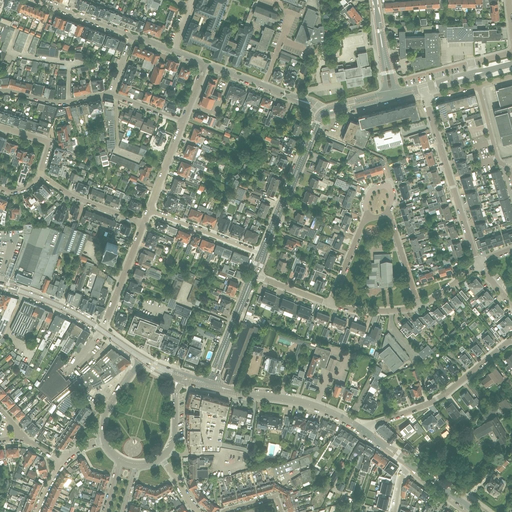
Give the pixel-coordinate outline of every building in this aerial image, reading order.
[(10,10),(10,8),(13,0),(7,0),(5,6),(4,8),(7,9),(8,9),(6,14),(8,14),(10,10)] [(16,11),(16,10),(20,1),(16,0),(13,0),(10,8),(10,10),(12,11),(13,11),(15,12),(16,11)] [(76,0),(74,6),(80,8),(83,0),(76,0)] [(83,0),(80,8),(82,9),(86,10),(89,1),(89,0),(83,0)] [(93,13),(96,4),(97,2),(94,1),(94,0),(93,0),(90,0),(90,2),(87,11),(93,13)] [(217,38),(213,36),(214,34),(215,30),(226,0),(213,0),(212,4),(212,5),(211,5),(211,6),(210,7),(208,7),(205,6),(206,4),(207,2),(207,0),(199,0),(198,3),(195,10),(196,10),(191,21),(186,34),(183,41),(191,44),(191,43),(192,40),(202,44),(203,44),(206,45),(216,49),(213,56),(213,57),(220,59),(223,52),(229,54),(230,53),(235,55),(233,60),(231,59),(229,63),(233,64),(233,65),(236,66),(240,67),(242,63),(239,63),(240,61),(241,57),(247,59),(245,63),(266,71),(271,58),(266,56),(268,51),(266,50),(274,29),(270,28),(266,26),(264,30),(263,29),(262,32),(263,32),(259,42),(251,39),(250,38),(254,28),(248,26),(249,24),(253,13),(257,3),(257,2),(258,0),(254,0),(252,6),(251,6),(251,7),(250,9),(250,10),(251,10),(247,20),(246,23),(245,25),(241,23),(235,39),(237,40),(237,43),(234,42),(232,41),(228,39),(232,29),(231,29),(226,27),(224,26),(221,36),(220,39),(217,38)] [(281,0),(289,3),(290,3),(288,8),(292,9),(296,11),(299,12),(301,8),(302,8),(303,9),(304,8),(305,5),(306,6),(307,2),(306,1),(306,0),(281,0)] [(391,0),(392,1),(392,2),(392,10),(399,10),(398,2),(395,2),(394,0),(391,0)] [(404,0),(406,9),(412,9),(412,1),(408,1),(408,0),(404,0)] [(431,0),(433,7),(439,7),(439,9),(443,9),(442,0),(440,0),(440,1),(439,1),(438,0),(431,0)] [(16,10),(16,11),(18,12),(18,13),(22,14),(22,13),(24,14),(24,15),(27,17),(28,16),(30,16),(30,17),(33,19),(34,18),(36,19),(35,20),(45,23),(46,21),(49,13),(49,12),(47,12),(43,11),(43,10),(41,9),(41,10),(37,8),(35,7),(31,6),(31,5),(29,5),(26,4),(25,3),(24,2),(23,3),(20,1),(16,10)] [(93,13),(98,15),(101,6),(103,2),(101,1),(100,3),(97,2),(96,4),(93,13)] [(113,6),(112,10),(108,19),(114,21),(118,10),(115,9),(116,7),(115,6),(117,1),(115,1),(113,6)] [(103,2),(101,6),(98,15),(99,16),(100,16),(103,17),(108,6),(105,5),(105,3),(103,2)] [(278,15),(277,15),(277,13),(276,13),(278,8),(274,7),(273,10),(257,3),(253,13),(255,14),(254,15),(257,16),(257,17),(255,22),(262,25),(266,26),(270,28),(271,26),(271,25),(273,21),(274,21),(275,20),(276,20),(278,19),(279,18),(279,17),(278,15)] [(491,12),(498,11),(497,3),(490,4),(491,12)] [(108,19),(112,10),(113,6),(108,4),(108,6),(103,17),(108,19)] [(124,13),(125,10),(126,6),(124,6),(122,12),(118,10),(114,21),(114,22),(117,23),(117,22),(117,23),(117,22),(119,23),(124,13)] [(349,19),(352,17),(358,12),(353,6),(347,11),(344,8),(340,12),(342,14),(344,13),(349,19)] [(123,24),(125,25),(128,16),(131,9),(129,8),(127,13),(128,13),(128,14),(124,13),(119,23),(123,25),(123,24)] [(325,36),(325,35),(324,26),(319,27),(318,29),(316,28),(314,27),(319,15),(318,11),(308,8),(304,18),(296,40),(307,44),(308,41),(316,44),(326,43),(326,41),(325,36)] [(128,27),(130,27),(134,18),(136,11),(137,10),(135,9),(132,15),(134,15),(133,17),(131,16),(131,18),(128,17),(128,16),(125,25),(128,27)] [(170,23),(174,12),(170,10),(166,22),(170,23)] [(135,29),(139,20),(139,19),(137,18),(137,16),(136,16),(138,12),(136,11),(134,18),(130,27),(132,28),(135,29)] [(498,11),(491,12),(492,20),(499,19),(498,11)] [(362,18),(358,12),(352,17),(353,19),(352,20),(352,21),(353,23),(354,23),(356,22),(362,18)] [(58,28),(58,26),(61,18),(56,15),(52,25),(58,28)] [(139,20),(135,29),(139,31),(140,29),(141,30),(145,22),(147,17),(144,16),(142,21),(139,20)] [(0,24),(1,25),(0,26),(0,39),(4,41),(5,39),(6,37),(7,34),(8,31),(9,29),(10,26),(12,21),(9,20),(2,17),(0,22),(0,24)] [(67,20),(61,18),(58,26),(58,28),(57,31),(56,33),(57,34),(58,31),(59,31),(60,29),(63,30),(64,28),(67,20)] [(147,31),(150,32),(154,22),(155,19),(152,18),(152,20),(149,19),(148,22),(147,21),(144,30),(145,31),(146,32),(147,31)] [(67,20),(64,28),(63,30),(66,31),(64,39),(66,39),(72,22),(70,21),(70,20),(68,20),(67,20)] [(71,33),(74,34),(75,33),(78,24),(78,23),(76,23),(75,23),(72,22),(66,39),(66,40),(69,31),(71,32),(71,33)] [(156,23),(154,22),(150,32),(156,35),(156,36),(157,36),(158,36),(159,36),(161,32),(163,33),(165,28),(165,26),(159,24),(158,26),(155,24),(156,23)] [(463,23),(463,26),(447,27),(447,24),(439,25),(439,30),(440,30),(440,33),(439,33),(439,38),(447,37),(447,42),(473,41),(473,30),(473,26),(473,23),(463,23)] [(488,30),(486,30),(477,30),(477,25),(473,25),(473,23),(473,26),(473,30),(473,41),(481,41),(482,43),(485,43),(487,43),(487,40),(497,40),(497,33),(497,29),(488,30)] [(78,24),(75,33),(74,34),(74,35),(78,37),(77,39),(79,40),(84,26),(78,24)] [(85,39),(85,40),(90,28),(84,26),(79,40),(80,41),(82,38),(85,39)] [(90,28),(85,40),(84,42),(86,43),(87,40),(91,42),(92,39),(95,30),(90,28)] [(97,42),(97,41),(100,32),(95,30),(92,39),(91,42),(90,43),(92,44),(93,42),(96,43),(96,41),(97,42)] [(440,30),(439,30),(439,31),(424,32),(425,36),(405,37),(405,31),(399,31),(399,37),(394,38),(396,48),(399,48),(400,51),(400,58),(403,57),(406,56),(405,47),(425,47),(425,56),(422,57),(421,55),(409,58),(411,65),(413,64),(414,69),(430,65),(440,64),(439,38),(439,33),(440,33),(440,30)] [(96,41),(96,43),(99,44),(97,46),(100,47),(102,43),(105,34),(100,32),(97,41),(97,42),(96,41)] [(107,53),(113,37),(111,36),(111,35),(108,34),(108,35),(107,35),(103,46),(108,48),(107,49),(106,49),(105,52),(107,52),(107,53)] [(119,40),(113,37),(107,53),(109,54),(111,51),(110,50),(111,48),(115,50),(116,49),(119,40)] [(117,49),(113,56),(117,58),(119,59),(120,56),(118,55),(119,50),(123,51),(126,42),(123,41),(121,40),(117,49)] [(138,56),(139,56),(142,48),(135,46),(131,56),(132,56),(131,59),(134,60),(135,58),(137,58),(138,56)] [(139,56),(143,58),(141,61),(143,62),(147,50),(145,49),(145,48),(143,47),(143,48),(142,48),(139,56)] [(141,67),(148,70),(154,53),(153,53),(153,52),(152,51),(151,50),(150,51),(147,50),(143,62),(142,66),(141,67)] [(343,64),(323,68),(322,68),(322,69),(322,72),(321,72),(323,84),(331,83),(329,73),(336,72),(337,80),(346,78),(348,86),(363,83),(362,75),(371,74),(370,66),(369,63),(368,63),(366,52),(358,53),(359,58),(357,58),(358,66),(351,67),(350,65),(346,66),(347,68),(343,69),(343,67),(343,64)] [(152,68),(154,69),(156,65),(157,65),(160,56),(159,55),(157,54),(154,53),(148,70),(150,71),(151,70),(152,68)] [(168,69),(170,70),(174,61),(171,60),(170,59),(169,58),(168,59),(164,67),(168,68),(168,69)] [(175,75),(176,71),(179,63),(176,62),(176,61),(175,60),(174,61),(170,70),(171,70),(174,71),(173,74),(175,75)] [(158,65),(157,65),(156,65),(154,69),(150,80),(153,81),(153,82),(155,83),(156,83),(156,82),(159,83),(165,68),(163,67),(164,63),(159,61),(158,65)] [(98,62),(94,62),(95,69),(96,72),(97,72),(98,75),(98,80),(97,80),(99,90),(105,89),(103,79),(105,78),(104,76),(100,76),(100,72),(99,69),(98,69),(98,62)] [(310,65),(308,65),(304,63),(300,72),(306,74),(310,65)] [(127,70),(139,74),(140,72),(136,71),(137,67),(129,64),(129,65),(128,65),(127,67),(128,68),(127,70)] [(299,69),(290,65),(287,72),(288,72),(287,75),(287,74),(285,78),(286,79),(284,83),(288,85),(288,84),(289,84),(289,85),(291,86),(292,85),(293,86),(299,69)] [(177,72),(170,89),(175,91),(177,86),(175,85),(177,80),(185,83),(189,74),(191,75),(192,71),(190,71),(190,70),(189,69),(188,68),(187,69),(182,67),(180,74),(177,72)] [(280,81),(282,76),(283,73),(281,72),(278,71),(279,70),(276,69),(275,71),(274,75),(273,78),(277,80),(276,81),(279,82),(280,81)] [(139,74),(127,70),(126,72),(125,73),(125,74),(125,75),(125,76),(133,79),(134,75),(138,77),(139,74)] [(15,74),(14,79),(11,78),(9,86),(9,87),(14,88),(17,74),(15,74)] [(36,81),(32,93),(37,94),(42,75),(40,75),(39,81),(38,82),(36,81)] [(137,80),(133,79),(125,76),(124,78),(123,78),(122,80),(123,81),(131,84),(132,81),(136,82),(137,80)] [(9,80),(9,77),(0,77),(1,87),(8,87),(9,80)] [(20,90),(25,91),(29,77),(26,77),(25,82),(22,81),(20,90)] [(43,96),(48,97),(53,77),(51,77),(48,88),(45,87),(43,96)] [(218,97),(220,98),(222,94),(213,90),(217,80),(216,79),(210,77),(204,94),(203,93),(203,94),(204,94),(199,105),(212,110),(214,106),(212,106),(215,98),(217,99),(218,97)] [(169,90),(171,86),(165,83),(166,80),(163,78),(162,82),(161,82),(159,86),(169,90)] [(86,93),(91,92),(89,83),(86,83),(85,79),(83,79),(86,93)] [(121,85),(121,87),(135,92),(136,90),(131,88),(132,86),(123,82),(122,83),(121,83),(121,84),(121,85)] [(71,92),(72,96),(81,94),(79,85),(79,84),(76,85),(76,86),(74,86),(74,85),(74,83),(71,83),(71,92)] [(500,107),(494,109),(495,113),(500,134),(501,134),(501,136),(501,137),(502,143),(502,144),(503,144),(506,143),(511,141),(511,84),(498,89),(496,90),(496,93),(497,96),(498,100),(498,99),(500,107)] [(66,85),(58,85),(58,96),(61,96),(61,97),(65,97),(65,96),(66,96),(66,85)] [(228,91),(226,98),(225,100),(228,101),(230,96),(232,97),(233,97),(235,92),(233,91),(235,86),(232,85),(231,86),(229,91),(228,91)] [(241,94),(243,90),(235,86),(233,91),(235,92),(233,97),(232,97),(238,99),(240,94),(241,94)] [(127,94),(131,96),(132,93),(135,94),(134,97),(136,98),(138,93),(135,92),(121,87),(120,89),(119,89),(119,90),(119,91),(127,94)] [(149,93),(146,92),(145,94),(143,100),(144,100),(144,101),(145,101),(146,101),(149,102),(153,91),(150,90),(149,93)] [(238,99),(240,100),(238,105),(241,106),(244,98),(244,97),(246,92),(245,92),(246,91),(243,90),(241,94),(240,94),(238,99)] [(248,104),(251,105),(255,94),(254,93),(253,93),(252,93),(249,92),(247,99),(246,98),(243,107),(242,110),(245,111),(246,108),(248,104)] [(157,105),(160,97),(156,96),(157,95),(154,94),(151,103),(154,104),(153,105),(156,105),(157,105)] [(160,97),(157,105),(157,106),(159,107),(160,106),(163,107),(167,96),(161,94),(160,97)] [(255,94),(251,105),(254,106),(253,108),(254,108),(253,110),(256,112),(257,109),(259,104),(258,103),(261,96),(258,96),(258,95),(256,94),(255,94)] [(261,104),(265,106),(264,108),(265,108),(264,112),(267,113),(269,108),(268,108),(268,107),(271,100),(267,99),(268,98),(266,97),(264,97),(264,98),(263,98),(261,104)] [(115,122),(114,106),(113,106),(114,101),(105,99),(104,104),(105,105),(105,106),(105,116),(106,120),(106,127),(109,127),(110,139),(107,140),(108,149),(115,149),(116,145),(115,122)] [(97,101),(95,102),(98,114),(99,114),(98,111),(103,110),(101,100),(100,100),(98,100),(97,101)] [(165,104),(168,105),(168,107),(167,109),(171,110),(171,111),(175,112),(177,106),(170,103),(166,101),(165,104)] [(89,104),(91,112),(92,117),(98,116),(98,114),(95,102),(92,102),(89,102),(89,103),(89,104)] [(416,106),(415,102),(400,106),(362,116),(359,117),(359,118),(358,118),(355,117),(353,121),(350,120),(349,122),(347,122),(340,138),(342,139),(343,138),(364,147),(370,132),(365,130),(364,126),(410,114),(412,123),(420,121),(416,106)] [(450,120),(447,113),(445,106),(444,102),(437,104),(444,127),(454,124),(452,120),(450,120)] [(37,110),(43,112),(45,105),(39,103),(37,110)] [(89,112),(91,112),(89,104),(87,105),(87,103),(84,104),(84,103),(82,104),(87,126),(89,126),(88,121),(87,114),(89,113),(89,112)] [(270,111),(267,118),(267,120),(270,122),(271,118),(272,118),(273,117),(275,118),(275,116),(281,118),(282,116),(286,106),(285,105),(282,104),(282,105),(278,103),(277,106),(275,105),(273,109),(274,109),(273,112),(270,111)] [(87,126),(82,104),(81,104),(77,105),(79,114),(80,119),(83,118),(84,122),(85,125),(87,125),(87,126)] [(43,112),(41,116),(52,120),(56,108),(51,106),(45,105),(43,112)] [(76,106),(76,105),(71,106),(73,115),(75,121),(76,120),(77,123),(80,123),(76,106)] [(72,120),(68,107),(63,107),(57,108),(54,118),(65,115),(67,121),(72,120)] [(4,121),(7,122),(10,111),(4,109),(1,119),(4,121)] [(128,123),(133,111),(130,110),(129,112),(126,110),(125,113),(122,112),(119,118),(122,120),(128,123)] [(9,122),(12,123),(16,113),(10,111),(7,122),(9,122)] [(17,125),(18,125),(23,112),(21,112),(17,111),(16,113),(12,123),(17,125)] [(23,112),(18,125),(20,126),(25,127),(27,119),(28,117),(23,115),(24,113),(23,112)] [(129,123),(135,125),(139,113),(136,112),(136,114),(133,113),(129,123)] [(139,113),(135,125),(140,127),(144,117),(141,116),(142,114),(139,113)] [(203,118),(206,119),(207,116),(201,114),(201,115),(196,113),(195,116),(194,118),(194,119),(202,122),(203,118)] [(48,135),(52,120),(41,116),(39,123),(36,131),(48,135)] [(484,124),(482,119),(482,118),(474,120),(476,126),(484,124)] [(33,121),(27,119),(25,127),(25,128),(27,129),(28,128),(30,129),(33,121)] [(36,131),(39,123),(37,122),(38,120),(34,119),(33,121),(30,129),(31,129),(31,130),(33,131),(34,130),(36,131)] [(141,130),(146,132),(151,120),(148,119),(147,121),(145,120),(141,130)] [(151,120),(146,132),(152,134),(156,124),(153,123),(154,121),(151,120)] [(301,131),(302,128),(301,128),(302,126),(296,123),(294,126),(295,127),(293,133),(295,133),(294,135),(297,136),(298,135),(300,130),(301,131)] [(58,134),(59,139),(59,140),(59,141),(59,143),(59,144),(62,143),(62,147),(67,146),(67,147),(70,146),(72,145),(72,141),(71,141),(70,141),(69,138),(68,137),(67,133),(70,133),(69,125),(58,127),(58,130),(58,131),(57,132),(57,133),(58,134)] [(446,135),(447,137),(458,134),(456,129),(458,129),(457,126),(450,128),(451,131),(446,132),(447,135),(446,135)] [(193,132),(193,134),(200,137),(200,136),(201,133),(202,134),(204,128),(200,127),(199,130),(195,128),(194,130),(193,129),(192,132),(193,132)] [(377,150),(402,144),(399,131),(393,132),(392,130),(382,133),(382,135),(374,137),(374,138),(372,139),(373,142),(375,142),(377,150)] [(159,139),(161,140),(160,142),(164,144),(165,142),(166,138),(165,138),(165,137),(164,137),(166,133),(160,131),(160,132),(158,132),(157,134),(156,134),(155,137),(153,142),(157,143),(159,139)] [(409,139),(413,138),(415,137),(417,143),(421,142),(428,140),(426,134),(419,136),(418,133),(408,136),(409,139)] [(194,142),(195,141),(198,142),(202,144),(205,138),(200,136),(200,137),(193,134),(190,140),(194,142)] [(462,138),(459,139),(458,134),(447,137),(448,140),(449,143),(458,140),(459,142),(463,141),(462,138)] [(286,144),(293,147),(295,144),(296,144),(297,141),(296,141),(296,140),(290,138),(287,137),(286,141),(281,139),(281,140),(285,141),(284,143),(286,144)] [(415,146),(421,144),(423,148),(429,146),(428,140),(421,142),(417,143),(415,144),(415,146)] [(327,141),(323,151),(328,153),(331,154),(333,148),(338,150),(342,152),(345,146),(341,145),(331,141),(331,142),(327,141)] [(451,150),(452,153),(462,150),(462,147),(464,146),(463,141),(459,142),(455,144),(456,146),(451,148),(451,150)] [(6,144),(4,149),(4,152),(9,153),(13,154),(12,156),(15,157),(16,153),(18,147),(16,147),(16,145),(8,143),(8,144),(6,144)] [(286,144),(284,143),(283,145),(282,145),(286,147),(285,151),(286,151),(285,152),(287,153),(288,152),(291,153),(293,147),(286,144)] [(186,150),(197,154),(199,147),(195,146),(194,146),(194,147),(188,145),(187,147),(186,149),(186,150)] [(56,150),(54,154),(66,158),(67,153),(76,155),(76,153),(71,151),(71,152),(56,147),(55,150),(56,150)] [(421,151),(417,152),(419,158),(425,156),(426,159),(433,157),(431,151),(425,153),(424,153),(422,149),(420,150),(421,151)] [(20,159),(24,160),(26,152),(27,151),(21,150),(20,151),(19,151),(17,156),(15,156),(12,164),(17,166),(20,159)] [(194,160),(193,163),(204,167),(205,164),(197,161),(198,158),(195,157),(197,154),(186,150),(186,151),(185,151),(184,153),(185,154),(184,156),(189,158),(189,159),(192,160),(193,159),(194,160)] [(463,153),(462,150),(452,153),(453,156),(454,158),(459,157),(460,159),(467,157),(465,152),(463,153)] [(108,166),(105,153),(105,151),(100,153),(100,154),(102,163),(103,167),(108,166)] [(27,161),(26,165),(29,166),(30,166),(31,165),(32,163),(33,158),(34,158),(34,155),(34,154),(34,153),(31,152),(31,153),(30,153),(26,152),(24,160),(27,161)] [(356,152),(348,161),(352,165),(356,161),(357,159),(359,159),(358,156),(357,153),(356,152)] [(65,161),(66,158),(54,154),(53,158),(52,160),(66,165),(67,162),(65,161)] [(285,168),(286,164),(287,164),(288,162),(287,161),(288,161),(284,159),(285,158),(278,155),(277,158),(276,158),(273,166),(277,167),(278,166),(282,167),(282,166),(285,168)] [(460,159),(460,162),(456,163),(456,166),(457,168),(467,165),(466,162),(468,162),(467,157),(460,159)] [(320,158),(318,164),(320,166),(321,165),(328,168),(330,163),(331,163),(336,165),(337,162),(327,158),(325,160),(320,158)] [(375,167),(377,174),(383,172),(381,166),(385,164),(384,162),(384,161),(383,160),(383,159),(382,159),(381,158),(379,166),(375,167)] [(371,160),(373,168),(369,169),(372,176),(377,174),(375,167),(373,160),(371,160)] [(66,165),(52,161),(52,162),(51,162),(50,165),(51,165),(51,166),(49,171),(52,172),(51,174),(58,176),(58,174),(65,176),(66,172),(64,171),(66,165)] [(189,163),(189,164),(188,164),(182,161),(181,164),(180,164),(180,166),(180,167),(191,172),(193,168),(191,167),(192,164),(189,163)] [(324,178),(328,180),(330,177),(325,175),(327,171),(328,168),(321,165),(320,166),(318,164),(317,165),(316,167),(316,168),(315,170),(320,172),(319,175),(324,177),(324,178)] [(402,164),(400,165),(393,167),(395,173),(408,169),(404,170),(402,164)] [(26,174),(29,166),(26,165),(25,165),(23,170),(22,170),(21,173),(18,182),(23,183),(26,174)] [(143,180),(145,181),(147,176),(148,176),(151,167),(146,165),(144,170),(142,169),(141,169),(140,169),(140,170),(139,172),(140,173),(141,173),(141,174),(139,179),(143,180)] [(362,165),(358,166),(355,167),(357,173),(355,174),(357,180),(366,178),(362,165)] [(362,165),(366,178),(372,176),(369,169),(364,170),(362,165)] [(458,171),(459,174),(468,171),(469,173),(472,172),(471,170),(469,170),(467,165),(457,168),(458,171)] [(196,173),(191,172),(180,167),(179,168),(178,169),(178,170),(177,173),(184,175),(184,176),(187,177),(186,179),(194,182),(199,184),(198,184),(199,180),(194,178),(196,173)] [(429,178),(439,175),(437,169),(430,171),(429,170),(428,168),(421,170),(422,174),(427,173),(429,178)] [(403,174),(405,174),(406,173),(406,174),(409,173),(408,169),(395,173),(397,180),(404,177),(403,174)] [(270,173),(268,172),(264,170),(263,173),(269,176),(267,182),(269,182),(277,186),(279,183),(280,183),(280,181),(280,180),(280,179),(273,177),(274,175),(270,174),(270,173)] [(78,175),(78,174),(72,172),(70,179),(75,181),(78,175)] [(472,175),(472,172),(469,173),(469,176),(460,179),(461,181),(462,184),(472,181),(470,176),(472,175)] [(7,179),(8,177),(2,175),(0,180),(0,181),(6,183),(7,179)] [(78,191),(81,193),(84,184),(81,183),(83,178),(78,175),(75,181),(79,183),(76,190),(78,191)] [(436,183),(440,181),(439,175),(429,178),(422,180),(423,183),(426,182),(430,181),(433,180),(434,183),(432,184),(431,184),(432,187),(434,187),(434,186),(437,186),(436,183)] [(137,193),(136,196),(139,197),(141,195),(141,196),(143,197),(144,192),(146,193),(147,190),(141,187),(142,185),(140,184),(140,183),(136,182),(137,178),(131,176),(130,180),(134,181),(133,183),(139,186),(137,190),(138,190),(137,193)] [(173,184),(180,187),(181,183),(183,184),(184,182),(175,178),(173,184)] [(322,181),(319,180),(316,178),(315,179),(312,178),(309,185),(316,188),(316,187),(321,190),(322,187),(326,188),(327,185),(329,186),(328,189),(331,190),(332,186),(334,182),(328,180),(324,178),(322,181)] [(347,194),(353,196),(354,196),(355,193),(356,191),(352,189),(354,185),(338,179),(336,184),(340,185),(341,185),(346,187),(347,186),(349,188),(347,194)] [(411,183),(410,179),(407,180),(404,181),(405,185),(399,186),(401,193),(411,190),(409,183),(411,183)] [(84,184),(81,193),(84,194),(84,193),(86,194),(89,187),(90,187),(90,186),(90,185),(92,185),(94,182),(92,181),(89,180),(87,185),(84,184)] [(473,186),(472,181),(462,184),(463,187),(463,189),(469,187),(469,190),(476,188),(475,185),(473,186)] [(95,198),(96,198),(98,191),(99,191),(100,189),(99,189),(99,188),(96,187),(97,184),(94,182),(92,185),(94,186),(92,189),(90,195),(93,197),(95,198)] [(266,188),(268,189),(266,193),(267,193),(267,194),(269,195),(270,194),(273,196),(277,186),(269,182),(266,188)] [(46,196),(48,198),(51,194),(49,193),(51,191),(53,189),(50,187),(48,188),(43,183),(41,185),(42,186),(39,188),(46,196)] [(183,188),(180,187),(173,184),(171,190),(180,194),(183,188)] [(106,191),(107,191),(108,188),(105,187),(103,190),(99,188),(99,189),(100,189),(99,191),(98,191),(96,198),(97,198),(97,199),(99,200),(99,199),(102,200),(105,193),(104,193),(106,191)] [(237,199),(242,189),(237,187),(232,196),(237,199)] [(411,190),(401,193),(403,199),(413,196),(412,194),(420,192),(419,191),(421,191),(419,187),(411,190)] [(433,194),(437,192),(438,195),(444,193),(442,187),(435,189),(434,187),(432,187),(428,189),(428,192),(432,191),(433,194)] [(48,198),(46,196),(39,188),(36,191),(34,193),(38,198),(36,200),(37,201),(39,203),(41,200),(41,201),(43,199),(45,201),(48,198)] [(466,197),(466,199),(477,196),(475,191),(477,191),(476,188),(469,190),(470,193),(465,194),(466,196),(466,197)] [(319,202),(320,200),(321,198),(324,199),(326,200),(328,196),(321,193),(320,197),(314,195),(314,194),(307,191),(306,192),(305,194),(306,194),(303,199),(311,203),(312,201),(316,203),(317,201),(319,202)] [(497,194),(499,199),(508,196),(507,195),(507,194),(506,191),(497,194)] [(124,194),(124,193),(120,192),(118,197),(122,198),(120,204),(123,205),(126,199),(128,200),(128,198),(132,200),(130,205),(129,208),(133,210),(133,209),(138,210),(139,210),(140,209),(140,208),(140,207),(139,207),(139,206),(140,203),(135,201),(136,198),(124,194)] [(444,193),(438,195),(438,196),(432,197),(433,200),(436,199),(437,202),(433,203),(434,206),(439,205),(438,202),(446,199),(444,193)] [(110,203),(111,204),(114,197),(107,194),(105,201),(108,202),(108,203),(110,204),(110,203)] [(256,207),(259,208),(267,211),(270,205),(261,202),(259,201),(261,197),(253,194),(252,198),(257,200),(256,203),(258,204),(256,207)] [(340,194),(339,197),(351,202),(353,196),(347,194),(346,196),(340,194)] [(28,207),(29,206),(31,209),(35,207),(34,204),(35,203),(37,206),(39,208),(38,208),(40,212),(40,213),(41,215),(42,215),(44,218),(47,216),(40,204),(39,203),(37,201),(33,196),(32,196),(31,195),(29,197),(28,196),(27,197),(27,196),(26,196),(25,197),(25,198),(27,202),(25,203),(28,207)] [(179,199),(177,198),(169,195),(169,196),(168,196),(167,197),(167,198),(168,198),(168,199),(167,201),(183,207),(184,205),(180,203),(179,206),(177,205),(179,199)] [(227,196),(226,199),(234,203),(234,202),(239,204),(240,201),(227,196)] [(349,208),(351,202),(339,197),(335,196),(334,199),(337,200),(343,203),(342,205),(349,208)] [(467,202),(468,202),(468,204),(477,202),(478,204),(481,203),(480,201),(478,201),(477,196),(466,199),(467,202)] [(114,197),(111,204),(112,204),(114,205),(117,206),(120,199),(114,197)] [(183,207),(167,201),(165,204),(164,204),(164,205),(163,205),(163,206),(164,206),(164,207),(168,208),(168,209),(175,212),(176,208),(178,209),(179,208),(182,210),(183,207)] [(192,202),(191,204),(190,208),(191,209),(188,217),(191,218),(193,219),(194,219),(198,209),(194,208),(194,209),(193,209),(194,207),(193,206),(194,203),(192,202)] [(400,208),(402,214),(412,211),(410,207),(413,206),(412,202),(406,204),(406,206),(400,208)] [(482,206),(481,203),(478,204),(479,207),(470,210),(471,212),(470,212),(471,215),(481,212),(480,207),(482,206)] [(72,221),(74,221),(75,222),(79,212),(78,212),(79,207),(76,206),(76,205),(75,205),(74,205),(73,205),(70,213),(74,214),(72,221)] [(199,205),(198,209),(194,219),(195,220),(196,220),(197,220),(200,221),(203,213),(201,212),(202,210),(205,211),(206,208),(199,205)] [(440,214),(450,211),(448,205),(440,208),(439,205),(434,206),(434,207),(428,208),(429,211),(438,208),(440,214)] [(62,221),(67,208),(63,206),(61,211),(57,210),(56,215),(54,214),(53,216),(53,217),(54,218),(53,221),(61,224),(62,221)] [(19,213),(20,213),(20,208),(15,208),(14,208),(14,207),(10,207),(10,208),(9,208),(10,213),(11,218),(16,217),(16,220),(19,220),(19,219),(20,219),(20,216),(19,216),(19,213)] [(207,224),(208,224),(211,216),(213,212),(208,210),(209,209),(206,208),(205,211),(204,213),(205,214),(202,222),(205,223),(205,224),(207,224)] [(256,214),(257,214),(265,217),(267,211),(259,208),(257,211),(256,214)] [(340,219),(349,223),(352,217),(349,216),(350,214),(346,213),(348,210),(346,209),(345,210),(343,209),(340,215),(344,217),(343,220),(340,219)] [(83,224),(84,223),(86,218),(90,219),(92,212),(89,211),(86,210),(84,215),(83,214),(80,222),(83,224)] [(218,220),(221,221),(218,228),(226,231),(231,221),(224,218),(226,215),(224,214),(225,212),(222,210),(218,220)] [(412,211),(402,214),(404,220),(417,216),(414,217),(413,211),(412,211)] [(450,211),(440,214),(437,215),(438,218),(441,217),(442,218),(444,217),(445,220),(452,218),(450,211)] [(95,223),(95,222),(98,215),(92,212),(90,219),(93,221),(91,226),(94,227),(95,223)] [(306,222),(302,220),(304,214),(298,212),(297,215),(296,215),(294,219),(296,220),(297,219),(298,220),(297,223),(304,226),(306,222)] [(483,217),(481,212),(471,215),(472,218),(473,220),(482,217),(483,220),(486,219),(485,216),(483,217)] [(104,217),(98,215),(95,222),(95,223),(94,227),(97,228),(99,223),(102,224),(104,217)] [(217,218),(211,216),(208,224),(209,225),(210,226),(211,225),(213,226),(217,218)] [(404,220),(406,227),(413,224),(420,222),(415,224),(414,219),(415,219),(415,220),(418,219),(417,216),(404,220)] [(106,231),(107,227),(110,219),(104,217),(102,224),(105,225),(104,226),(105,227),(105,228),(104,227),(103,230),(106,231)] [(110,219),(107,227),(106,231),(108,232),(109,229),(108,229),(109,228),(110,228),(110,227),(114,229),(112,232),(114,233),(116,225),(115,224),(116,222),(115,221),(110,219)] [(235,235),(236,235),(239,226),(235,225),(237,220),(234,219),(232,224),(233,224),(232,227),(230,233),(232,234),(233,234),(235,235)] [(341,227),(347,229),(349,223),(340,219),(339,221),(339,222),(338,225),(335,224),(333,228),(340,231),(341,227)] [(487,222),(486,219),(483,220),(484,222),(475,225),(475,227),(476,231),(486,227),(485,222),(487,222)] [(257,221),(255,226),(250,240),(252,241),(252,242),(254,243),(254,242),(255,242),(257,237),(258,237),(259,235),(258,235),(258,234),(256,233),(259,225),(261,226),(262,223),(257,221)] [(176,234),(178,229),(171,227),(168,226),(169,225),(166,224),(165,225),(158,222),(157,224),(156,225),(156,227),(156,228),(161,230),(160,230),(160,231),(166,233),(167,231),(176,234)] [(420,222),(413,224),(406,227),(408,233),(411,232),(412,233),(414,232),(415,234),(420,233),(419,230),(415,232),(414,231),(415,231),(414,228),(417,227),(417,226),(422,224),(422,222),(420,222)] [(131,227),(122,224),(121,223),(120,226),(116,225),(114,233),(111,239),(119,242),(119,239),(116,238),(118,234),(117,234),(118,230),(120,231),(128,234),(131,227)] [(244,232),(245,229),(246,229),(248,224),(245,223),(243,228),(239,226),(236,235),(236,236),(238,237),(239,236),(241,237),(243,231),(244,232)] [(454,224),(452,224),(447,226),(446,223),(438,225),(435,226),(436,229),(444,227),(446,232),(443,234),(447,232),(449,232),(456,230),(454,224)] [(10,278),(15,280),(46,291),(49,282),(50,279),(46,277),(47,276),(51,277),(53,272),(55,264),(58,258),(60,252),(72,252),(81,255),(87,239),(87,238),(89,234),(76,229),(72,228),(65,225),(64,228),(63,232),(53,228),(48,227),(46,226),(34,227),(24,228),(24,229),(24,233),(26,234),(25,237),(24,240),(15,263),(15,264),(10,278)] [(250,240),(255,226),(253,225),(250,231),(247,230),(244,238),(245,238),(245,239),(247,240),(247,239),(250,240)] [(317,231),(315,230),(314,230),(303,225),(302,228),(303,228),(302,231),(301,231),(302,228),(301,228),(300,227),(293,225),(292,228),(291,227),(289,231),(294,233),(294,234),(298,236),(298,235),(299,231),(300,232),(301,232),(314,238),(317,231)] [(338,234),(340,231),(333,228),(332,232),(334,233),(332,239),(342,243),(344,236),(338,234)] [(180,245),(185,232),(183,231),(182,230),(180,229),(178,234),(177,233),(176,238),(180,239),(179,240),(180,241),(180,242),(178,242),(177,245),(177,244),(176,248),(178,250),(180,245)] [(456,230),(449,232),(451,238),(458,236),(456,230)] [(187,233),(185,232),(180,245),(182,246),(184,241),(188,242),(190,238),(189,238),(191,234),(188,233),(187,233)] [(507,232),(502,234),(505,243),(510,241),(507,232)] [(160,236),(157,235),(150,233),(149,235),(148,235),(147,238),(157,242),(159,239),(162,240),(162,241),(166,242),(167,239),(173,242),(174,239),(166,236),(165,239),(163,238),(164,237),(160,236)] [(415,236),(416,238),(410,240),(412,245),(418,243),(418,240),(425,238),(423,233),(415,236)] [(494,233),(492,234),(493,237),(490,238),(493,247),(496,246),(496,245),(498,245),(495,236),(494,233)] [(501,244),(503,243),(500,234),(495,236),(498,245),(501,244)] [(189,244),(187,248),(185,253),(189,254),(191,250),(192,246),(194,246),(197,247),(197,246),(200,238),(199,238),(199,237),(197,236),(196,237),(195,238),(193,237),(191,245),(189,244)] [(342,243),(332,239),(329,237),(328,240),(332,241),(330,245),(333,246),(333,247),(335,248),(336,247),(339,248),(342,243)] [(155,249),(156,249),(155,252),(156,252),(160,254),(161,254),(163,249),(156,246),(157,242),(147,238),(146,241),(146,242),(145,244),(152,247),(152,248),(155,249)] [(493,247),(490,238),(485,239),(488,248),(489,248),(493,247)] [(204,253),(209,241),(206,239),(205,240),(203,239),(201,244),(201,243),(199,247),(198,246),(194,258),(197,259),(200,253),(199,253),(201,247),(202,248),(201,251),(204,253)] [(293,239),(293,240),(292,241),(291,240),(287,239),(285,243),(284,244),(284,245),(284,246),(284,247),(291,250),(296,252),(298,247),(295,246),(296,244),(300,246),(302,243),(293,239)] [(488,248),(485,239),(480,241),(480,239),(475,241),(477,249),(482,248),(482,250),(484,249),(488,248)] [(211,258),(212,253),(213,251),(212,251),(213,248),(214,244),(212,243),(212,242),(209,241),(204,253),(208,254),(209,251),(210,251),(208,257),(210,258),(211,258)] [(412,245),(413,251),(423,248),(422,245),(425,244),(425,241),(418,243),(412,245)] [(451,241),(449,242),(442,244),(443,247),(445,247),(450,245),(451,246),(451,247),(453,251),(451,251),(461,248),(459,242),(453,244),(452,244),(451,241)] [(113,243),(111,243),(107,242),(105,246),(104,247),(104,248),(104,249),(103,253),(107,255),(108,256),(109,256),(110,256),(114,257),(116,253),(117,253),(117,252),(117,250),(118,246),(114,245),(114,243),(113,243)] [(214,251),(222,254),(224,248),(217,245),(214,251)] [(325,258),(327,259),(334,262),(336,256),(329,253),(330,252),(329,252),(330,249),(323,246),(321,251),(326,253),(324,258),(325,258)] [(413,251),(415,257),(422,255),(421,252),(427,250),(429,249),(428,247),(427,248),(426,247),(423,248),(413,251)] [(224,248),(222,254),(229,257),(232,250),(224,248)] [(461,248),(451,251),(453,256),(449,257),(450,260),(453,261),(458,259),(457,256),(463,254),(461,248)] [(160,256),(160,254),(156,252),(155,254),(145,250),(144,253),(143,252),(142,253),(141,253),(140,256),(141,256),(139,263),(144,265),(143,265),(148,267),(147,269),(160,274),(161,272),(157,270),(149,267),(151,262),(150,262),(151,260),(153,260),(155,254),(160,256)] [(239,261),(242,254),(234,251),(231,260),(238,263),(239,261)] [(287,262),(284,261),(286,257),(288,257),(289,255),(295,258),(296,256),(287,252),(286,254),(282,252),(279,259),(280,260),(277,267),(284,270),(287,262)] [(242,254),(239,261),(246,264),(249,257),(242,254)] [(390,261),(391,258),(390,254),(374,254),(374,263),(371,263),(372,271),(369,271),(369,279),(366,279),(366,287),(378,287),(378,288),(393,286),(393,282),(392,279),(393,278),(392,278),(392,275),(393,275),(392,274),(392,271),(392,270),(392,266),(392,262),(390,261)] [(424,261),(423,258),(427,257),(426,254),(422,255),(415,257),(417,263),(424,261)] [(298,261),(300,262),(301,259),(296,257),(293,265),(296,267),(298,261)] [(327,259),(325,265),(331,268),(334,262),(327,259)] [(444,267),(446,274),(452,272),(450,266),(448,266),(446,260),(443,259),(442,259),(444,267)] [(90,272),(91,272),(93,265),(94,264),(90,263),(86,261),(82,273),(87,275),(89,276),(90,272)] [(324,273),(322,273),(324,269),(323,268),(323,269),(315,265),(314,269),(316,270),(312,281),(316,282),(313,288),(322,291),(324,285),(326,285),(327,282),(325,281),(322,280),(323,278),(325,278),(326,274),(324,273)] [(427,280),(422,265),(417,267),(418,269),(421,268),(422,271),(422,272),(422,274),(419,275),(421,282),(427,280)] [(427,270),(425,270),(423,265),(422,265),(427,280),(434,278),(431,271),(429,272),(429,270),(427,270)] [(306,269),(299,267),(297,266),(294,275),(303,278),(306,269)] [(446,274),(444,267),(438,269),(440,276),(446,274)] [(160,274),(147,269),(146,272),(136,268),(133,275),(136,276),(135,279),(138,280),(141,282),(143,278),(142,278),(143,276),(145,276),(148,277),(148,275),(160,280),(161,275),(160,274)] [(175,280),(175,279),(176,277),(177,275),(176,274),(175,274),(175,273),(175,272),(174,272),(173,271),(172,270),(171,270),(168,277),(175,280)] [(185,281),(194,285),(196,280),(194,279),(196,275),(189,272),(187,276),(185,281)] [(50,283),(47,291),(51,293),(54,284),(57,278),(57,276),(58,274),(54,273),(52,279),(54,279),(52,284),(50,283)] [(82,288),(87,275),(82,273),(81,278),(72,303),(78,306),(83,294),(85,289),(82,288)] [(57,278),(54,284),(51,293),(55,295),(60,281),(59,280),(60,277),(57,276),(57,278)] [(97,276),(85,310),(93,315),(96,303),(100,292),(105,279),(102,278),(100,277),(97,276)] [(70,302),(72,303),(81,278),(77,277),(75,283),(72,282),(70,289),(69,291),(66,300),(70,302)] [(63,283),(65,280),(61,278),(59,284),(60,284),(56,295),(61,298),(64,291),(64,290),(65,287),(68,288),(70,282),(67,281),(66,284),(63,283)] [(228,281),(226,285),(236,289),(236,288),(237,288),(238,286),(239,283),(236,282),(236,281),(228,278),(227,281),(228,281)] [(479,282),(478,280),(477,281),(475,279),(473,280),(473,279),(472,279),(471,280),(470,280),(469,281),(469,282),(469,283),(469,284),(468,285),(471,289),(470,289),(470,290),(479,282)] [(129,288),(140,292),(142,287),(141,286),(143,282),(141,282),(138,280),(137,283),(131,281),(129,287),(129,288)] [(482,285),(479,282),(470,290),(473,293),(473,294),(475,297),(484,289),(481,286),(482,285)] [(234,295),(236,289),(226,285),(223,291),(227,293),(234,295)] [(83,296),(79,307),(85,310),(89,298),(90,293),(88,292),(89,289),(86,288),(83,296)] [(108,290),(103,288),(102,291),(98,302),(102,303),(103,303),(108,290)] [(140,292),(129,288),(128,291),(127,291),(126,295),(125,295),(124,297),(124,298),(124,299),(131,301),(134,303),(136,299),(133,298),(135,290),(140,292)] [(481,302),(490,295),(488,292),(487,293),(484,289),(475,297),(477,299),(478,298),(481,302)] [(266,305),(271,292),(266,290),(266,291),(265,291),(265,293),(264,293),(264,294),(263,297),(260,296),(257,302),(261,303),(261,302),(266,304),(266,305)] [(276,294),(271,292),(266,305),(271,307),(270,311),(274,312),(275,310),(277,302),(274,301),(276,296),(277,295),(276,295),(276,294)] [(4,309),(3,309),(2,310),(0,314),(0,316),(2,318),(0,321),(0,333),(3,336),(19,299),(3,294),(0,301),(0,307),(2,309),(3,307),(5,308),(4,309)] [(453,296),(453,298),(451,299),(452,301),(450,303),(454,308),(456,311),(460,308),(458,305),(463,301),(457,294),(454,296),(453,296)] [(489,306),(494,302),(491,298),(492,298),(490,295),(481,302),(484,306),(487,304),(489,306)] [(216,302),(221,304),(229,307),(230,306),(230,305),(230,304),(231,302),(227,300),(227,299),(221,296),(220,299),(221,299),(219,303),(216,302)] [(170,301),(168,303),(167,306),(174,309),(176,304),(176,300),(171,297),(170,301)] [(275,310),(278,311),(279,309),(284,311),(289,299),(283,297),(283,298),(283,299),(281,304),(277,302),(275,310)] [(289,299),(284,311),(293,314),(292,317),(295,309),(292,308),(294,303),(294,302),(294,301),(289,299)] [(19,310),(10,329),(17,333),(15,337),(24,341),(26,337),(29,332),(30,329),(35,319),(31,317),(33,314),(32,314),(36,306),(35,305),(29,302),(24,301),(20,310),(19,310)] [(450,303),(448,301),(446,303),(444,303),(444,304),(442,306),(443,307),(441,309),(445,314),(445,315),(454,308),(450,303)] [(102,303),(98,302),(97,305),(98,305),(95,314),(98,315),(99,316),(100,317),(101,316),(102,317),(102,315),(103,315),(103,314),(104,311),(105,310),(104,309),(105,308),(99,306),(100,305),(101,305),(102,303)] [(217,309),(219,310),(219,311),(222,312),(222,313),(225,314),(226,313),(227,310),(228,310),(229,307),(221,304),(216,302),(215,305),(218,306),(217,309)] [(500,307),(498,305),(497,305),(494,302),(489,306),(491,309),(488,311),(491,315),(500,307)] [(297,316),(302,318),(307,306),(301,304),(301,305),(300,305),(301,305),(300,306),(298,310),(295,309),(292,317),(296,318),(297,316)] [(31,317),(35,319),(36,316),(41,308),(36,306),(32,314),(33,314),(31,317)] [(312,308),(307,306),(302,318),(308,320),(307,321),(310,322),(313,316),(310,315),(312,309),(312,308)] [(441,309),(439,307),(436,309),(435,309),(435,310),(433,312),(434,313),(432,315),(435,319),(438,324),(443,320),(442,320),(441,317),(445,314),(441,309)] [(503,310),(500,307),(491,315),(497,321),(500,319),(505,315),(502,311),(503,310)] [(35,319),(30,329),(34,331),(36,328),(38,325),(41,318),(45,309),(41,308),(36,316),(35,319)] [(41,318),(38,325),(40,326),(43,319),(45,320),(49,311),(45,309),(41,318)] [(45,320),(42,327),(44,328),(46,325),(47,325),(49,321),(53,313),(49,311),(45,320)] [(315,319),(321,321),(323,314),(318,311),(315,319)] [(432,315),(429,312),(426,314),(425,314),(425,315),(423,317),(424,319),(422,321),(425,324),(428,329),(432,326),(432,325),(430,323),(435,319),(432,315)] [(125,324),(128,317),(124,315),(125,315),(119,313),(117,319),(116,321),(117,322),(117,323),(116,323),(115,325),(117,326),(119,326),(119,327),(122,328),(124,323),(125,324)] [(145,332),(144,334),(148,335),(148,336),(146,340),(146,341),(147,341),(149,342),(150,342),(150,343),(151,340),(153,341),(156,342),(155,344),(159,346),(159,345),(161,341),(164,342),(167,334),(161,332),(162,328),(168,330),(173,316),(165,313),(162,321),(161,320),(160,323),(157,322),(157,323),(156,323),(154,322),(153,322),(136,316),(134,315),(128,331),(129,329),(132,330),(131,332),(135,334),(136,331),(140,332),(140,330),(145,332)] [(51,331),(52,332),(61,317),(56,314),(52,322),(49,330),(51,331)] [(323,314),(321,321),(324,323),(326,324),(329,316),(323,314)] [(210,315),(208,321),(212,323),(211,326),(220,329),(222,323),(215,320),(216,317),(210,315)] [(505,315),(500,319),(502,321),(496,326),(500,329),(501,329),(505,325),(511,320),(509,317),(508,318),(505,315)] [(58,332),(66,319),(61,317),(52,332),(55,334),(56,331),(58,332)] [(332,324),(338,326),(341,319),(335,317),(332,324)] [(415,319),(415,320),(413,322),(414,324),(412,326),(414,328),(413,328),(418,334),(422,331),(422,330),(420,328),(425,324),(422,321),(419,317),(416,319),(415,319)] [(62,337),(66,329),(71,321),(66,319),(58,332),(60,333),(59,335),(62,337)] [(346,321),(341,319),(338,326),(337,329),(343,331),(344,329),(344,328),(346,321)] [(511,326),(511,323),(511,322),(511,321),(511,320),(505,325),(501,329),(503,332),(504,332),(505,331),(505,332),(508,330),(509,330),(510,330),(511,330),(511,329),(511,328),(511,326)] [(349,329),(356,332),(359,324),(352,321),(349,329)] [(412,326),(408,321),(405,323),(404,323),(403,324),(402,326),(403,328),(400,330),(407,338),(413,333),(415,336),(418,334),(413,328),(414,328),(412,326)] [(76,324),(72,322),(66,333),(67,334),(66,335),(63,339),(66,341),(67,339),(76,324)] [(227,363),(225,367),(238,372),(237,372),(242,356),(250,336),(250,337),(252,337),(252,336),(253,336),(258,337),(261,329),(254,326),(253,327),(244,324),(242,323),(240,328),(241,328),(235,344),(234,343),(233,347),(234,348),(228,363),(227,363)] [(83,328),(76,324),(67,339),(74,343),(83,328)] [(358,343),(362,344),(364,341),(365,337),(363,336),(366,326),(359,324),(356,332),(358,332),(357,335),(361,336),(358,343)] [(364,341),(367,342),(369,343),(371,336),(378,338),(381,329),(375,327),(374,329),(372,329),(370,335),(366,334),(365,337),(364,341)] [(78,345),(87,331),(83,329),(77,339),(77,340),(75,343),(78,345)] [(350,330),(347,329),(342,343),(345,344),(350,330)] [(482,339),(488,346),(490,344),(492,344),(492,343),(494,341),(492,340),(495,337),(488,329),(484,333),(485,333),(486,335),(482,339)] [(173,330),(171,336),(167,334),(164,342),(161,341),(159,345),(162,346),(161,348),(162,348),(162,350),(170,353),(174,354),(174,353),(175,353),(178,344),(180,344),(182,337),(183,335),(178,333),(173,330)] [(90,333),(87,331),(78,345),(80,346),(83,343),(84,343),(90,333)] [(409,357),(389,332),(385,335),(381,351),(379,353),(393,371),(409,357)] [(470,349),(476,356),(479,354),(480,354),(480,353),(482,351),(481,349),(483,347),(474,336),(471,338),(474,345),(470,349)] [(74,343),(67,339),(66,341),(62,347),(69,351),(74,343)] [(190,344),(192,345),(187,356),(187,358),(188,359),(189,360),(190,359),(193,360),(192,361),(196,362),(196,361),(197,361),(199,357),(200,356),(201,354),(200,353),(201,350),(200,350),(203,344),(203,343),(192,339),(190,344)] [(292,362),(296,364),(299,356),(303,343),(300,342),(295,356),(292,362)] [(85,344),(84,343),(83,343),(80,346),(78,345),(75,350),(79,353),(85,344)] [(183,356),(184,357),(187,347),(182,345),(180,344),(178,348),(179,349),(177,354),(180,355),(180,356),(180,357),(181,357),(182,357),(183,357),(183,356)] [(431,348),(428,345),(418,353),(421,356),(431,348)] [(250,353),(262,356),(264,348),(251,346),(250,353)] [(310,363),(307,373),(308,374),(306,380),(307,380),(306,385),(306,387),(309,388),(310,387),(310,386),(315,388),(316,384),(316,383),(318,379),(317,378),(314,377),(311,376),(313,373),(314,373),(315,371),(313,371),(315,365),(324,368),(325,368),(331,351),(324,349),(316,346),(313,356),(310,363)] [(431,348),(421,356),(424,360),(434,352),(438,349),(435,346),(432,349),(431,348)] [(88,386),(89,386),(85,390),(89,393),(92,388),(93,389),(110,380),(130,363),(130,361),(121,354),(120,354),(118,352),(117,352),(115,350),(114,350),(112,348),(103,356),(93,365),(92,364),(90,367),(87,363),(80,371),(83,374),(72,383),(65,389),(54,398),(60,403),(62,400),(69,394),(71,393),(72,392),(74,391),(88,386)] [(458,359),(464,366),(467,363),(469,364),(469,362),(471,361),(469,359),(472,357),(465,349),(461,352),(462,352),(463,354),(458,359)] [(52,400),(65,389),(72,383),(68,379),(66,381),(62,375),(57,370),(59,368),(61,367),(67,362),(65,360),(57,355),(37,387),(42,391),(43,393),(47,396),(52,400)] [(446,356),(444,355),(443,356),(442,357),(447,363),(448,364),(446,367),(453,375),(457,371),(457,370),(455,366),(454,367),(452,364),(454,363),(446,356)] [(269,369),(269,370),(269,371),(269,372),(270,372),(270,373),(271,373),(272,373),(273,373),(273,372),(274,372),(274,371),(275,371),(276,371),(276,372),(277,373),(278,373),(279,373),(279,372),(280,372),(281,368),(285,369),(286,364),(282,364),(283,360),(266,356),(266,357),(263,368),(264,368),(265,370),(267,370),(268,369),(269,369)] [(331,358),(327,369),(333,371),(337,360),(331,358)] [(296,368),(294,373),(291,381),(291,382),(292,383),(294,384),(295,383),(295,382),(296,383),(300,384),(302,378),(305,379),(307,373),(310,363),(306,361),(303,371),(296,368)] [(29,366),(22,362),(19,367),(26,371),(29,366)] [(370,386),(371,386),(377,389),(383,378),(378,376),(382,369),(376,366),(371,375),(375,377),(370,386)] [(229,369),(224,381),(234,383),(238,372),(225,367),(225,368),(229,369)] [(496,384),(503,379),(495,368),(489,373),(490,375),(481,382),(482,383),(482,384),(483,385),(483,384),(485,387),(494,381),(496,384)] [(438,371),(434,374),(441,382),(442,381),(443,383),(448,379),(445,376),(446,375),(445,374),(447,372),(444,369),(442,370),(443,372),(440,374),(438,371)] [(438,383),(436,379),(434,376),(428,379),(428,380),(427,381),(428,382),(429,384),(428,384),(426,385),(425,386),(429,392),(437,388),(435,385),(438,383)] [(416,397),(422,394),(420,390),(422,389),(419,382),(415,384),(416,388),(413,389),(410,391),(412,397),(416,396),(416,397)] [(341,385),(341,386),(336,384),(334,388),(333,390),(335,390),(333,394),(334,394),(334,395),(337,396),(337,395),(338,395),(342,396),(345,387),(345,386),(341,385)] [(395,393),(395,395),(394,395),(394,396),(394,397),(395,397),(395,398),(396,398),(397,398),(397,400),(398,403),(402,401),(404,400),(403,398),(405,397),(403,392),(406,390),(403,384),(400,385),(402,390),(399,391),(399,392),(395,393)] [(4,390),(0,393),(0,397),(0,398),(6,393),(7,394),(11,390),(9,388),(5,391),(4,390)] [(4,402),(5,404),(16,394),(20,390),(19,388),(10,396),(8,394),(2,400),(2,401),(3,403),(4,402)] [(350,389),(350,390),(346,389),(343,398),(347,399),(347,401),(350,402),(351,401),(353,394),(356,396),(359,390),(355,388),(354,390),(350,389)] [(20,390),(16,394),(5,404),(7,406),(6,406),(8,408),(9,408),(15,403),(14,401),(23,393),(20,390)] [(187,404),(186,404),(186,412),(187,412),(187,419),(188,420),(187,442),(189,442),(188,451),(205,451),(205,450),(216,450),(216,451),(220,451),(221,447),(245,452),(245,450),(246,447),(222,442),(230,406),(228,406),(229,402),(221,400),(221,399),(203,394),(203,395),(190,391),(187,404)] [(78,409),(88,416),(92,410),(88,407),(89,406),(85,404),(82,402),(82,403),(76,399),(78,396),(72,392),(71,393),(69,394),(62,400),(60,403),(56,407),(64,413),(69,406),(71,408),(74,404),(78,408),(78,409)] [(372,412),(375,409),(376,409),(377,409),(377,408),(378,407),(378,406),(377,406),(377,405),(374,404),(376,402),(371,399),(373,394),(369,392),(365,399),(367,400),(362,408),(367,410),(367,409),(372,412)] [(484,408),(476,397),(473,400),(467,392),(461,397),(467,405),(472,401),(480,411),(484,408)] [(22,399),(10,410),(12,412),(12,413),(13,414),(14,413),(15,414),(21,409),(18,406),(27,398),(25,396),(22,398),(22,399)] [(504,413),(508,410),(511,408),(506,399),(498,403),(504,413)] [(470,419),(462,409),(459,412),(452,403),(446,408),(453,418),(458,415),(465,423),(470,419)] [(27,405),(16,415),(17,417),(17,418),(18,419),(19,419),(19,420),(28,412),(26,410),(29,407),(27,405)] [(22,423),(22,424),(24,426),(24,425),(25,426),(31,420),(33,418),(31,416),(34,413),(37,411),(35,408),(31,411),(20,421),(22,423)] [(237,429),(238,423),(241,410),(234,408),(233,411),(232,411),(231,414),(232,415),(231,419),(230,419),(228,427),(237,429)] [(88,416),(78,409),(75,412),(78,414),(74,419),(79,423),(81,420),(84,422),(88,416)] [(245,422),(245,420),(247,411),(241,410),(238,423),(241,423),(241,421),(245,422)] [(253,412),(247,411),(245,420),(245,422),(244,424),(250,426),(253,412)] [(259,416),(257,424),(257,429),(260,429),(260,428),(266,429),(269,415),(265,414),(264,415),(262,415),(262,417),(259,416)] [(282,425),(283,419),(279,419),(280,418),(273,417),(273,416),(269,415),(266,429),(266,430),(267,428),(282,430),(283,425),(282,425)] [(297,431),(301,418),(301,417),(299,416),(298,417),(295,415),(292,425),(290,424),(288,431),(291,432),(292,429),(297,431)] [(427,429),(436,422),(439,427),(445,423),(441,418),(437,421),(432,415),(422,422),(427,429)] [(41,417),(39,420),(35,424),(33,422),(27,428),(27,429),(28,430),(29,430),(31,432),(40,422),(41,421),(43,419),(41,417)] [(506,434),(496,417),(488,422),(474,430),(479,438),(492,430),(497,439),(500,443),(497,446),(497,447),(502,444),(506,441),(503,435),(506,434)] [(303,433),(307,419),(301,418),(297,431),(300,432),(298,437),(302,438),(303,433)] [(67,422),(78,429),(80,425),(72,419),(70,421),(69,421),(68,421),(67,422)] [(306,434),(306,435),(307,431),(310,432),(309,433),(310,433),(314,422),(308,420),(304,432),(304,433),(303,433),(302,438),(304,439),(306,434)] [(328,422),(323,420),(320,428),(319,430),(321,430),(320,434),(322,435),(325,430),(328,422)] [(40,422),(31,432),(32,433),(32,434),(33,435),(34,435),(40,429),(38,427),(43,422),(41,421),(40,422)] [(314,422),(310,433),(309,436),(314,438),(319,424),(317,423),(317,422),(315,421),(314,422)] [(78,429),(67,422),(66,424),(67,424),(67,425),(66,427),(76,434),(76,433),(75,433),(78,429)] [(337,425),(328,422),(325,430),(322,435),(321,436),(324,437),(326,438),(329,432),(333,433),(334,432),(337,425)] [(406,439),(405,438),(415,430),(416,431),(420,428),(419,428),(418,426),(416,423),(413,426),(410,423),(411,423),(410,422),(402,429),(404,431),(402,433),(401,433),(406,439)] [(375,430),(379,434),(386,426),(384,424),(379,426),(375,430)] [(379,434),(383,437),(390,429),(386,426),(379,434)] [(62,430),(73,438),(76,434),(66,427),(65,429),(64,429),(63,429),(62,430)] [(37,439),(41,441),(44,437),(42,436),(46,431),(44,429),(37,439)] [(340,443),(347,432),(342,429),(337,436),(338,437),(336,441),(340,443)] [(383,437),(387,440),(394,433),(390,429),(383,437)] [(61,435),(70,441),(73,438),(62,430),(61,432),(62,432),(62,433),(61,435)] [(345,447),(352,435),(347,432),(340,443),(345,447)] [(394,433),(387,440),(389,443),(391,443),(397,436),(394,433)] [(57,438),(67,445),(70,441),(70,442),(70,441),(61,435),(59,437),(58,436),(57,438)] [(350,450),(358,439),(352,435),(353,435),(352,435),(345,447),(350,450)] [(58,445),(56,448),(60,449),(61,447),(64,449),(67,445),(57,438),(56,440),(57,441),(55,443),(58,445)] [(359,441),(354,450),(361,455),(362,452),(367,444),(366,444),(366,445),(359,441)] [(403,447),(412,453),(414,450),(407,443),(403,447)] [(357,468),(360,469),(362,463),(363,463),(364,458),(370,447),(367,444),(362,452),(361,455),(360,456),(361,457),(357,468)] [(375,449),(370,447),(364,458),(363,463),(362,463),(360,469),(361,469),(359,474),(365,476),(371,459),(369,459),(369,458),(375,449)] [(23,464),(25,465),(33,452),(29,450),(23,459),(26,460),(23,464)] [(372,457),(371,459),(373,461),(372,462),(374,463),(375,462),(377,464),(378,464),(383,456),(376,451),(372,457)] [(33,452),(25,465),(26,466),(29,462),(31,463),(36,455),(33,452)] [(372,473),(374,474),(375,472),(379,467),(381,469),(388,459),(383,456),(378,464),(377,464),(373,470),(372,473)] [(39,468),(47,467),(46,463),(45,463),(44,459),(40,457),(36,463),(38,464),(39,468)] [(303,466),(310,463),(308,457),(300,459),(303,466)] [(80,467),(87,463),(85,460),(80,458),(78,459),(77,461),(78,463),(80,467)] [(273,467),(276,476),(302,466),(299,458),(273,467)] [(505,459),(503,460),(500,463),(495,467),(499,472),(504,467),(504,466),(508,462),(505,459)] [(390,460),(383,469),(387,472),(394,463),(390,460)] [(80,467),(76,469),(77,471),(78,471),(79,471),(80,473),(82,472),(90,468),(87,463),(80,467)] [(189,463),(190,477),(208,477),(208,470),(197,470),(197,468),(200,468),(200,465),(205,465),(205,463),(189,463)] [(398,466),(394,463),(387,472),(391,475),(396,468),(398,466)] [(41,476),(48,475),(47,471),(47,467),(39,468),(41,476)] [(88,478),(92,470),(90,469),(90,468),(82,472),(85,477),(86,477),(84,482),(86,483),(88,478)] [(26,476),(34,479),(37,473),(29,469),(26,476)] [(312,480),(308,469),(301,472),(305,483),(312,480)] [(64,470),(62,473),(62,474),(68,478),(70,479),(72,477),(72,475),(69,473),(64,470)] [(88,478),(86,483),(89,483),(89,482),(90,482),(92,482),(93,479),(94,480),(97,472),(93,471),(92,470),(88,478)] [(100,481),(101,481),(103,474),(97,472),(94,480),(100,481)] [(58,478),(65,483),(68,478),(62,474),(62,473),(58,478)] [(100,481),(97,490),(105,492),(108,481),(108,482),(109,481),(110,480),(110,478),(110,477),(110,476),(109,475),(107,474),(105,474),(104,474),(104,475),(103,474),(101,481),(100,481)] [(500,481),(498,483),(494,481),(494,480),(497,476),(494,474),(487,484),(490,486),(487,489),(488,489),(489,490),(491,491),(491,492),(492,492),(493,492),(493,495),(496,495),(498,493),(499,492),(501,492),(501,490),(501,489),(504,485),(504,484),(505,481),(502,479),(500,481)] [(268,492),(266,485),(265,482),(263,483),(261,476),(259,476),(259,479),(260,481),(263,493),(268,492)] [(68,485),(65,483),(58,478),(55,483),(62,488),(65,489),(67,487),(68,485)] [(187,482),(189,487),(196,483),(196,484),(199,483),(198,480),(195,481),(194,479),(193,479),(193,478),(188,478),(188,481),(187,482)] [(392,484),(389,483),(385,482),(386,479),(383,479),(380,478),(379,481),(382,482),(381,486),(391,488),(392,484)] [(407,488),(413,481),(409,478),(402,487),(401,497),(405,497),(405,491),(407,488)] [(33,485),(40,489),(42,484),(30,479),(29,481),(34,483),(33,485)] [(279,491),(281,492),(282,493),(284,497),(291,495),(290,491),(288,491),(286,490),(283,489),(281,487),(275,484),(274,480),(270,481),(272,491),(277,490),(279,491)] [(249,484),(253,496),(257,495),(254,485),(252,486),(251,481),(249,482),(249,484)] [(407,488),(411,491),(416,484),(413,481),(407,488)] [(196,484),(196,483),(189,487),(191,491),(192,491),(194,493),(198,491),(197,491),(199,489),(198,488),(196,484)] [(143,492),(145,487),(143,486),(143,485),(142,485),(141,484),(139,484),(138,484),(137,484),(137,485),(136,486),(135,487),(136,489),(135,490),(136,490),(134,496),(139,498),(141,491),(143,492)] [(163,486),(167,493),(173,489),(173,488),(172,485),(167,484),(163,486)] [(411,491),(415,494),(420,487),(416,484),(411,491)] [(62,488),(54,485),(52,489),(59,493),(62,488)] [(168,495),(167,493),(163,486),(159,488),(162,495),(163,495),(164,498),(166,497),(167,497),(167,498),(169,497),(168,495)] [(240,487),(244,500),(248,498),(245,487),(243,488),(243,486),(240,487)] [(149,496),(150,496),(152,489),(145,487),(143,492),(145,493),(145,495),(149,496)] [(418,499),(418,497),(424,490),(420,487),(415,494),(414,497),(418,499)] [(26,488),(25,489),(30,492),(29,494),(36,497),(38,493),(26,488)] [(157,489),(156,489),(156,492),(153,499),(153,502),(155,503),(156,498),(157,498),(163,495),(162,495),(159,488),(157,489)] [(59,493),(52,489),(50,494),(57,497),(59,493)] [(92,493),(96,494),(95,497),(103,499),(105,494),(93,490),(92,493)] [(198,501),(204,496),(200,490),(198,492),(198,491),(194,493),(195,496),(195,497),(198,501)] [(418,497),(421,500),(422,498),(424,500),(429,494),(424,490),(418,497)] [(379,496),(378,501),(388,503),(389,498),(385,498),(382,497),(382,494),(377,493),(376,496),(379,496)] [(284,497),(285,501),(285,502),(295,499),(294,497),(296,496),(296,494),(291,495),(284,497)] [(22,497),(22,498),(34,503),(35,499),(26,495),(25,498),(22,497)] [(207,499),(204,496),(198,501),(201,504),(202,504),(204,506),(208,502),(207,502),(208,501),(207,499)] [(34,503),(22,498),(21,500),(20,503),(25,505),(32,508),(34,503)] [(48,498),(46,503),(53,507),(54,504),(57,506),(58,503),(55,502),(48,498)] [(175,508),(181,503),(178,499),(175,502),(173,499),(171,500),(171,501),(175,508)] [(206,509),(210,511),(215,505),(211,502),(209,501),(208,503),(208,502),(204,506),(207,508),(206,509)] [(380,506),(383,507),(386,508),(388,503),(378,501),(377,505),(374,504),(373,507),(379,509),(380,506)] [(19,505),(18,507),(30,511),(32,508),(25,505),(20,503),(19,505)] [(92,506),(91,509),(99,511),(101,507),(100,507),(100,506),(90,503),(89,505),(92,506)] [(286,506),(287,511),(297,508),(297,506),(299,505),(298,503),(286,506)]
